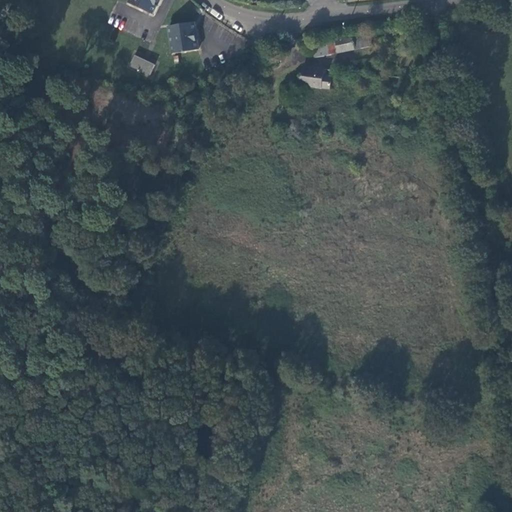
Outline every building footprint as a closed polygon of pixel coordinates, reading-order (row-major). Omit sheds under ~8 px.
[(131,0),(153,11),(158,0),(131,0)] [(199,46),(195,20),(169,24),(173,50),(199,46)] [(313,45),(316,58),(373,46),(372,40),(378,38),(377,33),(357,37),(357,36),(313,45)] [(150,72),(155,62),(135,52),(130,62),(150,72)] [(377,66),(375,57),(360,60),(362,69),(377,66)] [(259,62),(246,82),(254,88),(268,67),(259,62)] [(328,89),(331,70),(303,67),(301,86),(328,89)] [(436,90),(431,68),(419,70),(425,100),(434,98),(432,91),(436,90)]
